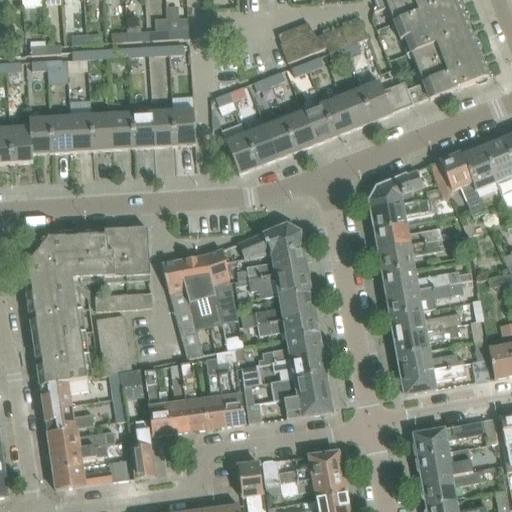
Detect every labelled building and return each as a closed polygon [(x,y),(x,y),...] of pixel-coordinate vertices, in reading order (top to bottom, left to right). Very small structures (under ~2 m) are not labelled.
[(451,0),(375,0),(375,1),(381,15),(375,17),(376,18),(389,13),(400,41),(406,39),(424,85),(419,87),(419,88),(425,103),(429,101),(429,103),(453,93),(460,91),(488,80),(488,79),(457,0),(456,0),(453,1),(451,0)] [(189,41),(188,21),(168,22),(168,33),(168,42),(189,41)] [(282,47),(280,47),(287,64),(287,66),(327,50),(329,57),(343,51),(357,45),(367,42),(368,41),(360,22),(316,40),(314,34),(312,34),(308,25),(278,37),(281,44),(282,47)] [(139,26),(126,27),(127,35),(127,45),(148,44),(147,34),(140,34),(139,26)] [(147,34),(148,44),(168,42),(168,33),(147,34)] [(127,45),(127,35),(111,36),(112,46),(127,45)] [(86,47),(86,37),(71,38),(71,48),(86,47)] [(86,47),(101,46),(101,37),(86,37),(86,47)] [(360,53),(357,45),(343,51),(346,59),(360,53)] [(46,57),(45,48),(31,49),(31,57),(46,57)] [(61,48),(45,48),(46,57),(61,56),(61,48)] [(170,48),(156,49),(156,58),(170,58),(170,48)] [(183,48),(170,48),(170,58),(184,57),(183,48)] [(20,49),(5,50),(5,60),(20,59),(20,49)] [(142,50),(129,51),(129,60),(143,59),(142,50)] [(113,61),(129,60),(129,51),(112,52),(113,61)] [(332,64),(346,59),(343,51),(329,57),(332,64)] [(102,52),(88,53),(88,62),(102,61),(102,52)] [(72,63),(88,62),(88,53),(72,54),(72,63)] [(318,59),(304,65),(308,74),(311,73),(322,68),(318,59)] [(62,64),(47,65),(47,73),(63,72),(62,64)] [(47,73),(47,65),(32,66),(32,74),(47,73)] [(308,74),(304,65),(290,70),(294,79),(308,74)] [(21,66),(6,67),(6,75),(21,74),(21,66)] [(322,68),(311,73),(315,81),(326,77),(322,68)] [(281,75),(267,80),(271,89),(285,84),(281,75)] [(257,95),(271,89),(267,80),(253,86),(257,95)] [(360,91),(373,125),(392,117),(392,116),(414,107),(408,92),(407,92),(404,85),(383,93),(380,84),(360,91)] [(408,92),(414,107),(425,103),(419,88),(408,92)] [(243,90),(229,95),(233,104),(247,99),(243,90)] [(360,91),(341,99),(354,132),(373,125),(360,91)] [(229,95),(215,101),(222,118),(236,112),(233,104),(229,95)] [(322,107),(335,140),(354,132),(341,99),(322,107)] [(303,114),(316,147),(335,140),(322,107),(303,114)] [(175,149),(196,148),(194,112),(173,113),(175,149)] [(155,150),(175,149),(173,113),(153,114),(155,150)] [(134,151),(155,150),(153,114),(132,116),(134,151)] [(214,114),(211,115),(212,132),(220,129),(214,114)] [(283,122),(296,155),(316,147),(303,114),(283,122)] [(114,153),(134,151),(132,116),(112,117),(114,153)] [(94,154),(114,153),(112,117),(92,118),(94,154)] [(73,155),(94,154),(92,118),(71,119),(73,155)] [(53,156),(73,155),(71,119),(51,121),(53,156)] [(31,129),(33,166),(33,157),(53,156),(51,121),(31,122),(31,129)] [(264,129),(277,162),(296,155),(283,122),(264,129)] [(241,127),(222,135),(226,144),(237,174),(239,177),(258,170),(245,137),(241,127)] [(31,129),(11,130),(13,167),(33,166),(31,129)] [(245,137),(258,170),(277,162),(264,129),(245,137)] [(11,130),(0,131),(0,167),(13,167),(11,130)] [(511,137),(501,142),(511,169),(511,137)] [(511,169),(501,142),(481,150),(495,185),(500,197),(511,192),(511,169)] [(460,158),(475,194),(495,185),(481,150),(461,158),(459,156),(460,158)] [(461,191),(473,221),(484,217),(475,194),(460,158),(451,162),(449,160),(430,168),(441,197),(449,201),(452,195),(461,191)] [(376,190),(368,204),(370,212),(412,205),(410,195),(423,190),(416,173),(376,190)] [(437,191),(425,193),(427,201),(439,199),(437,191)] [(376,231),(376,233),(406,227),(405,219),(436,213),(435,208),(434,201),(429,201),(412,205),(370,212),(373,230),(376,231)] [(271,258),(304,252),(301,234),(297,233),(287,227),(238,247),(245,263),(271,258)] [(406,227),(376,233),(376,235),(374,238),(375,243),(378,244),(380,253),(441,242),(439,231),(408,237),(406,227)] [(150,278),(149,270),(147,231),(112,233),(115,280),(150,278)] [(112,233),(74,235),(77,283),(115,280),(112,233)] [(22,266),(25,285),(30,284),(32,296),(72,290),(72,289),(63,281),(68,275),(77,283),(74,235),(46,237),(22,266)] [(381,263),(379,265),(380,270),(383,272),(384,278),(414,273),(412,259),(443,254),(441,242),(380,253),(381,263)] [(246,271),(234,273),(237,284),(249,282),(305,272),(304,263),(305,261),(304,252),(271,258),(273,266),(246,270),(246,271)] [(223,253),(205,259),(222,326),(238,323),(230,285),(227,266),(223,253)] [(204,259),(177,264),(195,331),(222,326),(205,259),(204,259)] [(177,264),(161,267),(187,362),(203,359),(195,331),(177,264)] [(305,272),(249,282),(249,287),(251,294),(251,295),(262,293),(264,302),(279,299),(294,296),(294,299),(310,296),(309,294),(308,290),(310,288),(309,283),(307,281),(305,272)] [(414,273),(384,278),(384,280),(382,283),(383,288),(386,290),(387,298),(461,284),(459,274),(416,282),(414,273)] [(501,288),(511,285),(511,283),(509,277),(500,279),(501,288)] [(501,288),(500,279),(488,281),(489,290),(501,288)] [(391,317),(391,319),(422,314),(434,312),(433,302),(451,298),(463,296),(461,284),(387,298),(389,307),(387,310),(388,315),(391,317)] [(33,343),(79,336),(72,290),(32,296),(26,297),(33,343)] [(255,316),(241,318),(243,330),(257,328),(313,317),(312,308),(314,306),(313,301),(310,299),(310,296),(294,299),(294,296),(279,299),(279,302),(281,311),(255,316)] [(480,303),(471,305),(475,324),(475,325),(479,325),(483,324),(480,303)] [(392,321),(390,324),(391,330),(393,331),(395,339),(457,328),(461,328),(459,316),(424,323),(422,314),(391,319),(392,321)] [(313,317),(257,328),(259,339),(285,335),(287,344),(317,338),(317,336),(319,333),(318,328),(315,326),(313,317)] [(110,320),(111,327),(125,325),(124,318),(110,320)] [(96,321),(97,329),(111,327),(110,320),(96,321)] [(473,345),(482,344),(479,325),(475,325),(475,324),(469,325),(473,345)] [(125,325),(111,327),(112,333),(125,331),(125,325)] [(111,327),(97,329),(98,335),(112,333),(111,327)] [(459,340),(457,328),(395,339),(396,347),(394,349),(395,355),(398,357),(398,359),(429,353),(427,346),(459,340)] [(502,342),(511,340),(509,329),(500,330),(502,342)] [(112,333),(113,340),(126,339),(125,331),(112,333)] [(98,335),(98,342),(113,340),(112,333),(98,335)] [(40,389),(85,382),(79,336),(33,343),(40,389)] [(263,363),(258,364),(259,368),(273,366),(321,358),(319,349),(321,347),(320,341),(317,339),(317,338),(287,344),(288,352),(262,357),(263,363)] [(113,340),(114,347),(127,345),(126,339),(113,340)] [(113,340),(98,342),(99,349),(114,347),(113,340)] [(473,345),(476,365),(486,363),(482,344),(473,345)] [(128,352),(127,345),(114,347),(115,354),(128,352)] [(99,349),(100,356),(115,354),(114,347),(99,349)] [(494,382),(511,378),(511,347),(488,352),(494,382)] [(115,354),(116,361),(129,359),(128,352),(115,354)] [(243,352),(235,353),(236,364),(245,362),(243,352)] [(228,355),(216,357),(217,361),(217,367),(228,365),(236,364),(235,353),(228,355)] [(429,353),(398,359),(399,360),(397,363),(398,369),(400,370),(402,379),(464,367),(463,362),(458,363),(457,357),(430,362),(429,353)] [(115,354),(100,356),(101,363),(116,361),(115,354)] [(321,358),(273,366),(275,375),(280,374),(282,384),(294,382),(324,378),(324,375),(326,372),(325,366),(322,365),(321,358)] [(130,366),(129,359),(116,361),(117,367),(130,366)] [(101,363),(102,369),(117,367),(116,361),(101,363)] [(210,401),(203,402),(207,432),(226,430),(217,367),(217,361),(205,363),(207,378),(210,401)] [(472,366),(475,385),(489,383),(486,363),(476,365),(472,366)] [(192,365),(181,367),(183,381),(190,434),(207,432),(203,402),(197,403),(192,365)] [(228,365),(217,367),(226,430),(245,427),(241,397),(232,398),(228,365)] [(130,366),(117,367),(118,374),(131,373),(130,366)] [(102,369),(103,376),(118,374),(117,367),(102,369)] [(175,406),(168,407),(172,437),(190,434),(183,381),(181,367),(170,369),(175,406)] [(403,386),(401,388),(402,394),(405,396),(406,398),(436,393),(434,384),(466,378),(464,367),(402,379),(403,386)] [(241,371),(243,381),(251,380),(249,370),(241,371)] [(119,376),(121,391),(142,388),(140,372),(119,376)] [(156,372),(144,374),(153,439),(172,437),(168,407),(166,394),(159,395),(156,372)] [(108,378),(112,403),(122,401),(118,376),(108,378)] [(282,384),(272,385),(275,404),(276,404),(276,405),(284,403),(328,397),(326,388),(328,386),(327,380),(324,378),(294,382),(282,384)] [(43,412),(70,409),(70,406),(68,396),(87,393),(85,382),(40,389),(43,412)] [(252,393),(244,394),(246,408),(254,407),(252,393)] [(328,397),(284,403),(287,420),(286,420),(286,422),(301,420),(329,416),(333,411),(332,407),(332,405),(329,403),(328,397)] [(126,425),(122,401),(112,403),(115,426),(126,425)] [(256,407),(246,408),(246,409),(249,427),(262,425),(259,406),(256,407)] [(47,436),(77,431),(94,429),(92,417),(72,420),(70,411),(70,409),(43,412),(47,436)] [(504,439),(501,440),(507,474),(511,473),(511,419),(501,421),(501,423),(504,439)] [(130,451),(135,482),(154,479),(146,420),(134,421),(138,450),(130,451)] [(493,423),(482,425),(487,448),(498,446),(493,423)] [(415,447),(413,450),(414,458),(417,460),(417,462),(448,456),(446,445),(465,442),(463,428),(435,433),(414,437),(413,437),(415,447)] [(77,431),(47,436),(50,455),(111,446),(115,446),(113,435),(104,436),(79,440),(77,431)] [(111,446),(50,455),(52,473),(83,469),(82,462),(107,458),(112,457),(111,446)] [(418,463),(416,466),(417,473),(420,475),(421,485),(472,476),(472,475),(468,453),(448,456),(417,462),(418,463)] [(276,463),(262,465),(265,490),(342,477),(340,467),(343,465),(341,459),(339,457),(338,455),(308,459),(309,470),(277,474),(276,463)] [(83,469),(52,473),(55,493),(129,483),(127,471),(126,463),(107,465),(109,474),(84,477),(83,469)] [(263,497),(259,466),(257,466),(257,468),(251,469),(248,467),(237,468),(242,501),(246,500),(247,511),(262,511),(261,498),(263,497)] [(440,504),(441,507),(456,505),(455,501),(453,490),(484,485),(484,483),(482,473),(472,475),(472,476),(421,485),(423,494),(421,497),(422,502),(425,504),(425,507),(440,504)] [(266,497),(281,494),(282,500),(314,494),(315,503),(346,498),(346,496),(348,494),(346,487),(344,486),(342,477),(265,490),(266,497)] [(496,496),(498,511),(509,511),(506,494),(498,495),(496,496)] [(348,511),(348,509),(350,507),(349,500),(346,499),(346,498),(315,503),(317,511),(348,511)]
